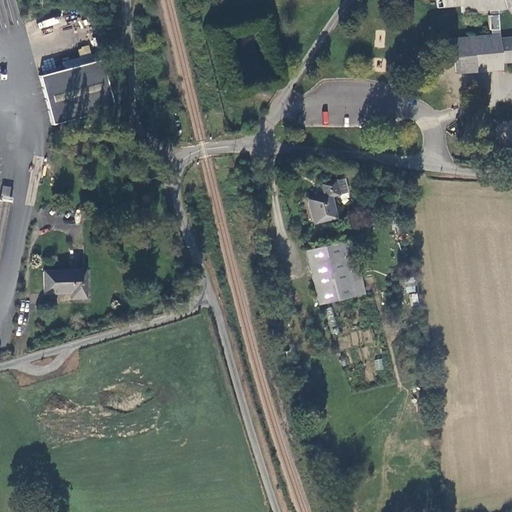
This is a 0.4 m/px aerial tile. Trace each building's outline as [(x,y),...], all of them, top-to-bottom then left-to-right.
[(511,0),(439,0),(441,11),(459,9),(460,16),(488,14),(488,19),(487,19),(487,33),(489,33),(490,38),(444,44),(445,61),(452,61),(453,79),(474,77),(474,76),(473,72),(500,69),(500,67),(511,66),(511,40),(501,43),(499,12),(507,11),(511,7),(511,0)] [(52,126),(113,109),(99,54),(62,64),(64,70),(40,77),(52,126)] [(312,222),(333,217),(328,195),(338,193),(334,178),(318,182),(321,193),(307,197),(312,222)] [(9,197),(11,187),(3,186),(2,196),(9,197)] [(364,292),(350,238),(341,240),(356,294),(364,292)] [(356,294),(341,240),(304,250),(317,304),(356,294)] [(85,270),(43,271),(44,294),(68,293),(74,293),(74,299),(85,298),(85,270)] [(375,370),(383,369),(381,359),(374,360),(375,370)]
